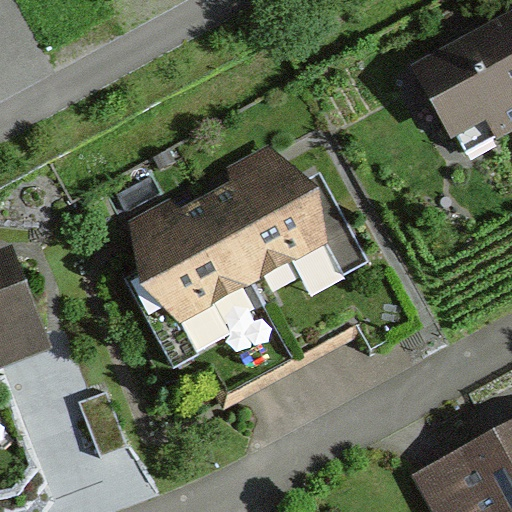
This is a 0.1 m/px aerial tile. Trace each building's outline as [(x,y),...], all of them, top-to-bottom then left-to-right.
[(511,18),(413,80),(449,138),(487,114),(505,144),(511,139),(511,18)] [(275,163),(203,200),(252,294),(289,274),(306,308),(368,276),(322,188),(295,202),(275,163)] [(211,315),(252,294),(203,200),(131,238),(146,268),(121,281),(169,372),(226,343),(211,315)] [(0,379),(45,362),(5,261),(0,262),(0,379)] [(511,511),(511,437),(420,486),(433,511),(511,511)]
